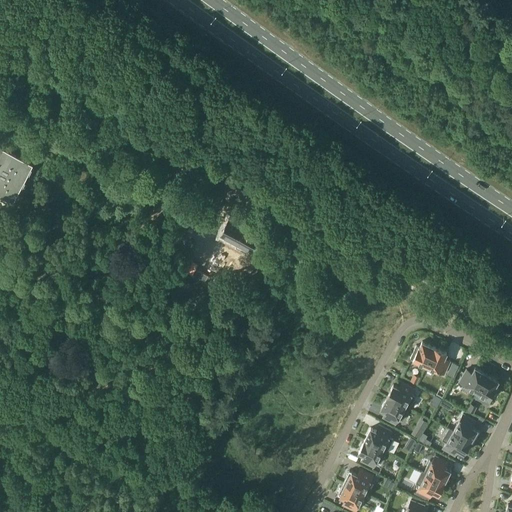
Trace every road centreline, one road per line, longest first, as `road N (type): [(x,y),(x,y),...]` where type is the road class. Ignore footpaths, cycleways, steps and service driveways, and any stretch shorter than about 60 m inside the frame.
road 1 (unclassified): [(511,323),(59,94),(0,53)]
road 2 (primary): [(178,0),(511,232)]
road 3 (track): [(318,226),(242,296),(143,489),(185,511)]
road 4 (primary): [(511,208),(214,0)]
road 5 (residential): [(511,363),(414,316),(395,328),(306,511)]
